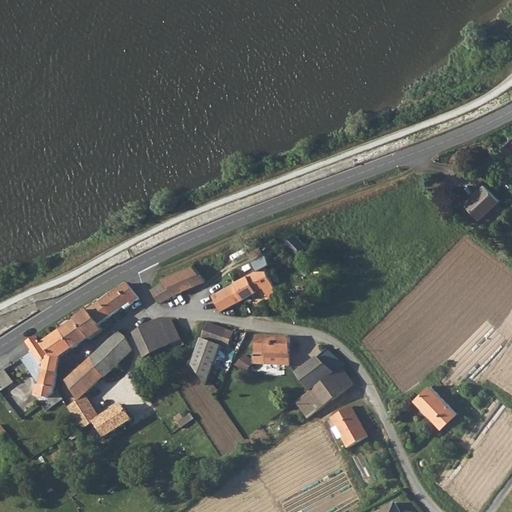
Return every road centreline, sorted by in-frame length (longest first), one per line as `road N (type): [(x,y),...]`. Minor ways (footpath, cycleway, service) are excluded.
road 1 (unclassified): [(134,267),(154,311),(307,333),(337,346),(374,392),(415,486),(439,511)]
road 2 (secondary): [(134,267),(511,112)]
road 3 (track): [(140,279),(422,163)]
road 4 (secondary): [(0,349),(134,267)]
